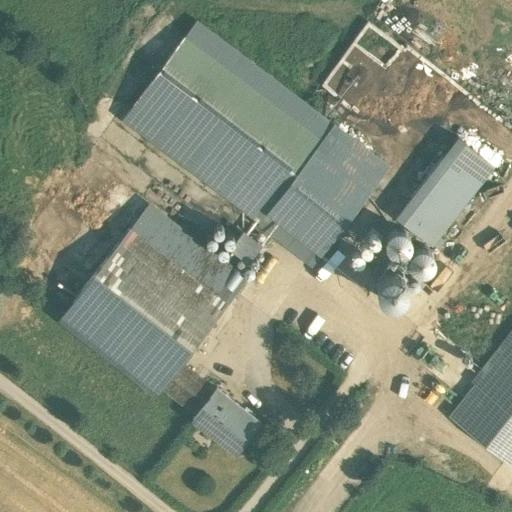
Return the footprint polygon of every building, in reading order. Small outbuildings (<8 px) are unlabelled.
[(323,82),(355,106),(402,45),(370,20),(323,82)] [(321,141),(183,37),(135,102),(271,205),(268,209),(322,251),(367,193),(313,151),(321,141)] [(457,136),(395,215),(432,243),(493,165),(457,136)] [(246,277),(149,201),(73,299),(139,349),(129,362),(160,387),(161,386),(177,366),(180,361),(235,291),(218,278),(227,267),(244,280),(246,277)] [(246,262),(261,243),(243,228),(228,247),(246,262)] [(244,280),(227,267),(218,278),(235,291),(244,280)] [(511,340),(454,414),(511,458),(511,340)] [(196,374),(180,361),(177,366),(193,379),(196,374)] [(193,379),(177,366),(161,386),(196,413),(215,388),(196,374),(193,379)] [(261,421),(217,386),(215,388),(196,413),(193,417),(205,427),(207,424),(239,449),(261,421)]
